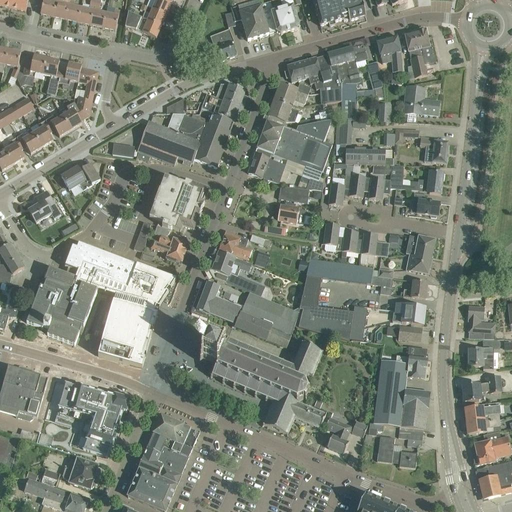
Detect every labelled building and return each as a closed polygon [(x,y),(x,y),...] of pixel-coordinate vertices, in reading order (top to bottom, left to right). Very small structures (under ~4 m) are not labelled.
[(0,0),(0,6),(11,9),(13,0),(0,0)] [(13,0),(11,9),(26,12),(28,0),(13,0)] [(57,4),(57,0),(44,0),(41,16),(54,18),(57,4)] [(57,4),(54,18),(66,21),(69,7),(71,2),(70,0),(64,0),(63,5),(57,4)] [(171,5),(159,0),(150,0),(147,8),(148,8),(153,10),(166,16),(171,5)] [(260,0),(227,0),(235,24),(242,22),(248,42),(269,36),(261,9),(263,8),(263,6),(262,6),(260,0)] [(360,0),(312,0),(320,27),(329,25),(329,28),(336,26),(335,23),(343,21),(344,23),(349,21),(349,23),(366,18),(363,6),(362,6),(360,0)] [(299,27),(293,8),(273,14),(270,4),(263,6),(263,8),(261,9),(269,36),(277,34),(281,36),(297,32),(299,27)] [(69,7),(66,21),(78,24),(81,10),(69,7)] [(106,15),(103,29),(115,32),(120,12),(107,9),(106,15)] [(81,10),(78,24),(91,27),(94,12),(81,10)] [(166,16),(153,10),(148,22),(161,28),(166,16)] [(91,27),(103,29),(106,15),(94,12),(91,27)] [(156,40),(161,28),(148,22),(128,14),(125,29),(136,31),(156,40)] [(232,14),(224,16),(228,29),(236,27),(232,14)] [(203,33),(196,30),(191,43),(192,46),(189,48),(187,52),(193,61),(196,62),(208,55),(203,33)] [(229,31),(220,35),(210,39),(220,64),(236,57),(231,44),(234,43),(229,31)] [(425,31),(413,34),(405,36),(409,54),(412,67),(408,68),(409,81),(428,77),(425,63),(435,60),(432,48),(429,48),(425,31)] [(401,54),(397,37),(377,42),(380,58),(376,59),(377,64),(381,79),(392,78),(392,75),(402,73),(400,54),(401,54)] [(352,49),(327,55),(328,57),(331,69),(336,67),(340,82),(341,82),(341,122),(352,123),(355,123),(357,123),(356,100),(356,86),(361,84),(355,64),(367,60),(363,46),(352,49)] [(0,64),(5,66),(8,51),(0,49),(0,64)] [(8,51),(5,66),(18,69),(21,54),(8,51)] [(36,75),(43,76),(47,60),(34,57),(32,65),(26,64),(23,76),(19,74),(16,80),(21,89),(24,87),(29,78),(35,79),(36,75)] [(320,91),(321,106),(335,104),(341,104),(341,82),(340,82),(336,67),(331,69),(328,57),(316,60),(287,68),(292,84),(308,80),(310,86),(314,85),(316,92),(320,91)] [(47,60),(43,76),(51,78),(50,83),(59,84),(62,72),(58,71),(60,63),(47,60)] [(62,72),(59,84),(64,86),(69,87),(70,82),(78,84),(81,70),(82,67),(69,65),(67,73),(62,72)] [(81,70),(78,84),(87,86),(86,93),(94,95),(99,74),(81,70)] [(16,80),(19,74),(19,73),(15,71),(11,78),(16,81),(16,80)] [(50,83),(47,95),(56,97),(59,84),(50,83)] [(308,96),(281,85),(275,102),(292,108),(294,102),(304,106),(308,96)] [(246,92),(229,86),(223,102),(207,96),(199,116),(209,115),(211,116),(215,109),(220,110),(218,116),(235,122),(246,92)] [(425,91),(415,89),(406,88),(405,97),(407,98),(405,115),(418,116),(418,115),(438,117),(439,103),(423,102),(425,91)] [(76,107),(76,108),(77,109),(83,119),(82,119),(83,121),(89,118),(94,95),(86,93),(84,101),(79,100),(79,101),(78,100),(76,107)] [(28,99),(22,103),(29,114),(34,110),(28,99)] [(167,109),(167,116),(183,117),(183,101),(167,109)] [(292,108),(275,102),(269,118),(285,124),(286,123),(295,124),(299,113),(291,110),(292,108)] [(22,103),(17,106),(23,117),(29,114),(22,103)] [(66,109),(59,113),(62,118),(71,132),(82,125),(79,121),(82,119),(83,119),(77,109),(76,108),(76,107),(76,106),(75,105),(74,104),(70,103),(64,106),(66,109)] [(17,106),(11,110),(17,120),(23,117),(17,106)] [(390,124),(391,106),(379,106),(378,124),(390,124)] [(3,114),(2,115),(9,126),(17,120),(11,110),(3,114)] [(2,115),(0,115),(0,124),(3,129),(9,126),(2,115)] [(185,118),(179,135),(223,152),(230,134),(230,133),(233,124),(221,120),(212,118),(211,122),(210,122),(193,116),(191,120),(185,118)] [(45,122),(52,133),(55,131),(59,139),(71,132),(62,118),(55,122),(53,118),(45,122)] [(30,130),(33,135),(42,149),(53,142),(49,135),(52,133),(45,122),(38,127),(37,125),(30,130)] [(352,123),(341,122),(337,122),(335,145),(351,146),(352,123)] [(296,133),(268,123),(267,123),(257,150),(273,156),(322,174),(332,146),(324,143),(332,123),(298,129),(296,133)] [(150,158),(174,167),(177,160),(192,165),(194,162),(216,170),(223,152),(179,135),(149,124),(138,154),(139,154),(150,158)] [(9,126),(3,129),(7,137),(13,133),(9,126)] [(407,131),(396,131),(394,146),(403,146),(403,138),(407,139),(407,131)] [(33,135),(27,139),(24,135),(17,139),(23,150),(26,148),(31,156),(42,149),(33,135)] [(12,148),(5,152),(13,166),(25,159),(20,152),(23,150),(17,139),(9,144),(12,148)] [(421,139),(420,148),(434,150),(432,164),(445,166),(448,145),(435,143),(435,141),(421,139)] [(135,148),(114,145),(112,157),(133,159),(135,148)] [(336,146),(336,157),(341,157),(341,155),(343,155),(346,146),(336,146)] [(257,150),(248,175),(264,181),(263,182),(264,183),(269,185),(270,185),(270,183),(279,186),(286,167),(272,161),(273,156),(257,150)] [(392,152),(346,151),(346,165),(394,167),(394,160),(392,160),(392,152)] [(0,169),(2,173),(13,166),(5,152),(0,154),(0,169)] [(150,158),(139,154),(137,159),(148,164),(150,158)] [(287,162),(285,171),(302,177),(305,169),(287,162)] [(78,169),(61,178),(69,192),(71,191),(74,198),(101,182),(91,166),(82,171),(83,171),(81,173),(78,169)] [(390,190),(419,193),(429,194),(429,195),(441,197),(443,175),(429,173),(428,183),(419,181),(418,184),(412,183),(411,188),(402,187),(404,169),(391,168),(391,176),(390,182),(390,190)] [(344,190),(350,191),(351,191),(352,177),(345,176),(344,187),(331,185),(329,206),(342,208),(344,190)] [(351,191),(350,191),(349,198),(363,199),(364,193),(369,194),(370,194),(372,180),(371,180),(352,177),(351,191)] [(157,227),(170,232),(170,231),(171,231),(172,230),(183,234),(185,229),(193,232),(199,219),(204,204),(209,191),(192,184),(192,185),(186,183),(185,185),(165,178),(160,191),(159,191),(154,205),(149,219),(159,223),(158,226),(157,226),(157,227)] [(301,179),(298,187),(307,190),(309,181),(302,179),(301,179)] [(323,185),(310,180),(309,181),(307,190),(306,191),(315,192),(321,193),(322,193),(323,185)] [(390,196),(390,190),(390,182),(372,180),(370,194),(369,194),(369,200),(382,202),(383,195),(390,196)] [(307,206),(309,192),(294,189),(281,189),(278,201),(307,206)] [(39,206),(29,212),(36,225),(51,216),(54,220),(60,216),(47,193),(35,200),(39,206)] [(428,197),(414,195),(413,205),(417,206),(416,215),(438,218),(440,205),(427,203),(428,197)] [(395,199),(394,206),(402,207),(403,200),(395,199)] [(92,204),(79,225),(86,229),(99,208),(92,204)] [(287,208),(281,207),(278,222),(303,226),(306,211),(295,209),(295,206),(288,205),(287,208)] [(144,224),(134,251),(143,254),(150,226),(144,224)] [(336,252),(342,253),(344,239),(338,238),(340,227),(326,225),(323,246),(325,246),(324,251),(326,253),(335,254),(336,252)] [(278,236),(280,229),(265,226),(264,234),(278,236)] [(170,232),(157,227),(154,235),(161,238),(159,244),(169,248),(168,249),(170,250),(170,252),(176,254),(176,253),(185,256),(188,246),(173,240),(173,241),(167,239),(170,232)] [(358,234),(345,232),(344,239),(342,253),(341,258),(346,259),(347,254),(355,255),(362,255),(364,241),(363,241),(357,241),(358,234)] [(241,238),(226,233),(219,251),(231,256),(248,262),(252,251),(246,249),(248,241),(241,238)] [(375,257),(381,258),(383,244),(376,243),(377,237),(364,235),(363,241),(364,241),(362,255),(361,256),(360,264),(367,265),(368,257),(375,257)] [(390,245),(403,247),(405,237),(391,235),(390,245)] [(252,237),(251,244),(265,246),(266,239),(252,237)] [(431,261),(436,241),(418,238),(416,247),(411,246),(409,256),(431,261)] [(5,241),(0,243),(0,254),(13,276),(24,270),(10,245),(9,246),(5,241)] [(169,248),(159,244),(154,242),(151,250),(168,256),(166,261),(179,266),(180,263),(182,264),(185,256),(176,253),(176,254),(170,252),(170,250),(168,249),(169,248)] [(389,245),(383,244),(381,258),(387,259),(389,245)] [(129,264),(110,257),(79,245),(77,250),(73,248),(65,268),(69,269),(67,276),(49,269),(42,289),(40,288),(27,324),(43,330),(43,328),(49,331),(47,336),(75,347),(79,334),(81,327),(84,328),(97,292),(101,281),(129,292),(138,267),(137,267),(129,264)] [(252,266),(219,254),(212,272),(217,273),(214,280),(226,285),(234,288),(260,299),(264,288),(237,277),(239,271),(248,274),(252,266)] [(254,266),(266,270),(270,259),(258,255),(254,266)] [(428,276),(431,261),(409,256),(406,272),(428,276)] [(365,268),(310,261),(309,266),(307,275),(306,278),(307,278),(300,309),(304,310),(299,329),(349,343),(350,332),(353,314),(318,309),(321,280),(381,288),(380,296),(390,297),(393,280),(372,278),(373,272),(365,268)] [(0,284),(10,286),(11,277),(5,267),(0,266),(0,284)] [(137,267),(138,267),(129,292),(101,281),(97,292),(114,300),(98,358),(130,367),(130,366),(142,370),(159,309),(177,281),(137,266),(137,267)] [(393,273),(379,271),(378,278),(393,280),(393,273)] [(427,284),(417,283),(413,283),(412,292),(404,291),(403,298),(425,301),(427,284)] [(221,299),(224,291),(207,285),(197,311),(234,326),(241,307),(228,302),(231,295),(225,293),(222,300),(221,299)] [(24,289),(14,287),(8,309),(6,318),(9,319),(16,319),(24,289)] [(260,299),(250,294),(236,328),(287,349),(291,338),(292,337),(295,328),(299,315),(293,312),(260,299)] [(425,309),(415,308),(397,306),(395,315),(405,316),(404,325),(422,327),(425,309)] [(481,321),(484,322),(484,310),(469,308),(468,320),(470,320),(469,334),(484,335),(484,341),(494,341),(495,326),(480,325),(481,321)] [(0,317),(0,316),(0,331),(5,333),(9,319),(6,318),(8,309),(6,309),(5,311),(2,311),(0,317)] [(293,312),(299,315),(295,328),(299,329),(304,310),(300,309),(293,312)] [(350,332),(349,341),(362,342),(367,311),(354,309),(353,314),(350,332)] [(97,312),(93,326),(104,329),(108,315),(97,312)] [(422,331),(400,328),(398,341),(421,344),(422,331)] [(213,378),(223,382),(222,384),(223,385),(224,383),(233,386),(232,389),(234,390),(235,387),(244,391),(243,394),(245,394),(246,392),(255,396),(254,398),(256,399),(257,396),(266,400),(265,403),(266,403),(267,401),(273,403),(270,411),(267,410),(267,412),(269,413),(267,419),(264,418),(264,419),(266,420),(264,425),(261,426),(262,428),(264,427),(286,436),(287,439),(289,438),(288,436),(294,420),(319,431),(320,433),(321,432),(321,430),(326,417),(328,416),(328,415),(326,416),(297,404),(298,403),(305,401),(306,402),(307,401),(305,399),(308,394),(311,393),(310,392),(308,392),(305,386),(308,384),(306,383),(309,377),(312,378),(313,380),(313,378),(316,371),(317,371),(318,370),(316,370),(319,363),(321,364),(321,363),(319,362),(322,355),(325,354),(324,353),(322,354),(303,346),(302,344),(301,345),(302,347),(299,353),(298,353),(297,354),(299,354),(296,361),(292,359),(288,367),(283,365),(284,362),(283,362),(282,364),(272,360),(273,357),(271,357),(270,359),(262,356),(263,353),(261,352),(260,355),(251,351),(252,348),(250,348),(249,350),(240,347),(241,344),(239,343),(238,346),(228,342),(227,339),(226,340),(227,341),(224,340),(220,342),(218,346),(220,350),(210,345),(209,343),(207,343),(208,346),(202,360),(199,361),(200,363),(203,362),(213,366),(209,375),(212,377),(210,377),(211,379),(213,378)] [(500,343),(493,343),(483,343),(483,351),(468,351),(468,368),(483,368),(483,372),(494,372),(494,370),(499,370),(500,343)] [(397,358),(396,365),(408,367),(407,379),(424,381),(426,370),(427,370),(428,361),(409,359),(397,358)] [(408,367),(381,363),(374,425),(384,427),(401,429),(408,367)] [(37,419),(48,379),(8,368),(4,385),(0,400),(0,411),(17,416),(16,419),(29,423),(34,420),(34,418),(37,419)] [(500,378),(495,379),(485,380),(486,385),(462,388),(464,404),(481,402),(480,394),(490,393),(490,395),(501,394),(500,378)] [(65,385),(59,409),(94,419),(83,451),(108,459),(111,449),(112,450),(116,439),(115,438),(123,413),(126,414),(130,402),(115,398),(115,399),(88,391),(88,390),(77,387),(76,388),(65,385)] [(430,394),(406,391),(401,429),(425,432),(430,394)] [(317,402),(314,408),(320,410),(323,404),(317,402)] [(484,408),(465,410),(466,423),(484,421),(484,423),(499,421),(499,416),(501,415),(500,407),(484,409),(484,408)] [(153,435),(167,441),(157,465),(182,475),(200,434),(186,428),(185,428),(184,427),(161,417),(153,435)] [(330,420),(329,421),(325,430),(337,435),(335,439),(332,438),(327,449),(344,456),(349,445),(346,443),(350,434),(363,439),(368,428),(356,423),(354,430),(330,420)] [(484,421),(466,423),(468,436),(486,434),(493,433),(493,428),(500,428),(499,421),(484,423),(484,421)] [(384,427),(374,425),(370,425),(368,437),(376,438),(377,433),(383,433),(384,427)] [(423,431),(400,429),(398,439),(422,442),(423,431)] [(12,434),(11,437),(37,445),(40,436),(22,431),(20,436),(12,434)] [(202,449),(215,453),(220,436),(207,432),(202,449)] [(494,460),(511,456),(508,439),(501,441),(499,433),(486,436),(487,443),(475,446),(478,459),(473,460),(475,468),(495,463),(494,460)] [(51,445),(53,438),(42,435),(39,444),(51,448),(51,445)] [(167,441),(153,435),(144,459),(157,465),(167,441)] [(395,440),(380,438),(377,463),(392,465),(392,463),(400,464),(399,469),(415,471),(417,455),(401,454),(402,449),(394,448),(395,440)] [(221,455),(238,462),(245,446),(227,439),(221,455)] [(144,459),(143,458),(138,470),(139,471),(177,487),(182,475),(157,465),(144,459)] [(94,467),(78,461),(74,473),(64,469),(64,471),(65,471),(63,477),(64,481),(70,483),(70,485),(90,492),(90,491),(93,490),(94,488),(94,485),(93,483),(97,472),(93,471),(94,467)] [(511,463),(486,469),(477,472),(484,501),(501,497),(501,496),(511,493),(511,492),(511,487),(511,486),(511,478),(511,475),(511,463)] [(165,511),(177,487),(139,471),(128,498),(160,511),(165,511)] [(46,472),(42,484),(55,489),(60,476),(46,472)] [(29,474),(28,476),(28,477),(24,475),(23,478),(26,480),(36,484),(39,477),(29,474)] [(207,502),(214,477),(208,475),(200,500),(207,502)] [(68,496),(29,481),(25,492),(45,500),(42,506),(58,511),(84,511),(89,501),(71,495),(70,500),(66,499),(68,496)] [(403,511),(365,495),(358,511),(403,511)]
